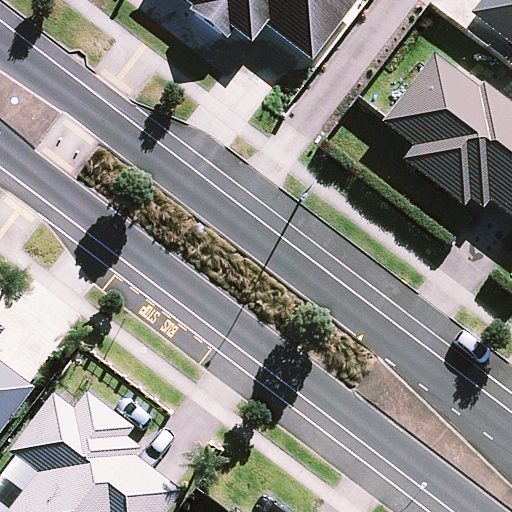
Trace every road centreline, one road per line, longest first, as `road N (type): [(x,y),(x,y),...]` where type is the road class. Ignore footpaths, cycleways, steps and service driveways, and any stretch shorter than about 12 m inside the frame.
road 1 (tertiary): [(0,43),(511,430)]
road 2 (tertiary): [(473,511),(0,146)]
